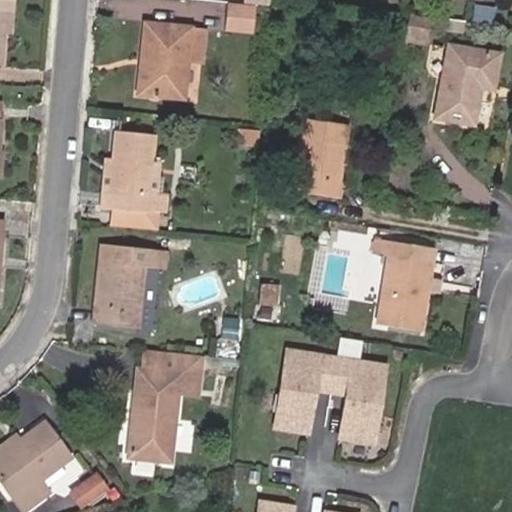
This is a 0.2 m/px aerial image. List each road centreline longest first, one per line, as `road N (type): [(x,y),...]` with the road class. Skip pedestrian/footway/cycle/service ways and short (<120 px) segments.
road 1 (residential): [(71,0),(45,310),(27,346),(0,372)]
road 2 (residential): [(286,466),(405,487),(430,394),(452,382),(492,385)]
road 3 (unknown): [(511,239),(380,215)]
